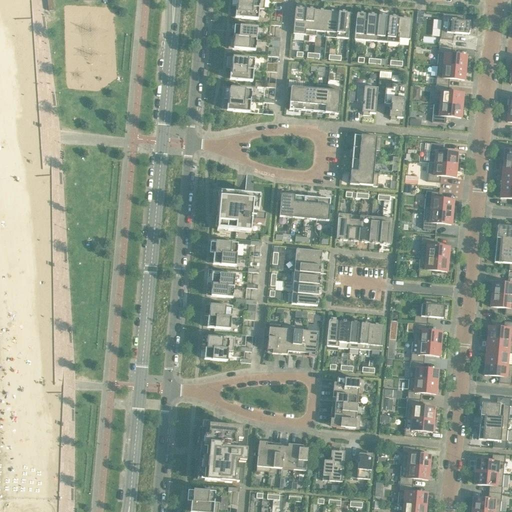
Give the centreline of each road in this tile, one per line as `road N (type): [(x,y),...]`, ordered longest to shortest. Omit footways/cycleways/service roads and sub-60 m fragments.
road 1 (tertiary): [(175,0),(128,511)]
road 2 (residential): [(165,389),(188,144)]
road 3 (residential): [(205,392),(248,414),(308,423),(312,378),(254,378)]
road 4 (unclassified): [(475,210),(494,0)]
road 5 (residential): [(254,378),(277,171)]
road 6 (residential): [(188,144),(201,0)]
road 7 (residential): [(278,132),(288,0)]
road 8 (residential): [(341,281),(467,293)]
road 9 (unclassified): [(448,511),(459,387)]
road 10 (residential): [(155,511),(165,389)]
